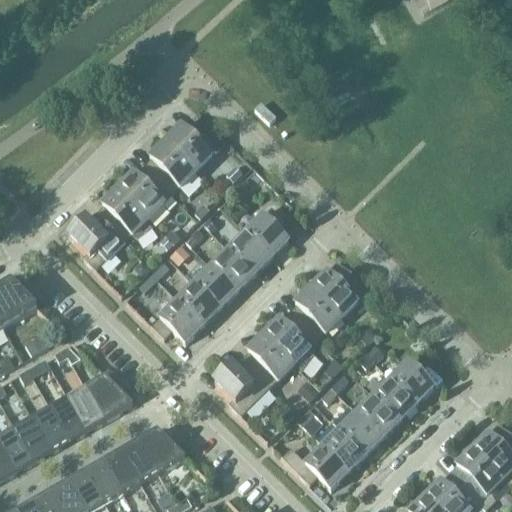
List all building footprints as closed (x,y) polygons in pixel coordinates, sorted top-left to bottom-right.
[(166,147),(196,178),(221,153),(192,124),(183,132),(182,131),(166,147)] [(196,178),(166,147),(150,163),(151,164),(143,172),(172,201),(196,178)] [(236,170),(226,179),(233,187),(243,178),(236,170)] [(118,194),(148,225),(172,201),(143,172),(135,180),(134,179),(118,194)] [(246,183),(234,195),(241,202),(253,190),(246,183)] [(148,225),(118,194),(102,210),(104,211),(96,219),(125,248),(133,240),(137,245),(153,233),(147,226),(148,225)] [(204,209),(195,218),(201,224),(210,215),(204,209)] [(246,239),(271,264),(289,246),(286,243),(286,244),(276,234),(284,225),(272,213),(246,239)] [(125,248),(96,219),(88,227),(87,226),(70,242),(88,260),(84,264),(96,277),(125,248)] [(171,234),(165,241),(174,250),(181,244),(171,234)] [(198,235),(186,247),(191,252),(203,240),(198,235)] [(229,256),(254,281),(271,264),(246,239),(229,256)] [(166,242),(160,247),(167,254),(173,249),(166,242)] [(182,251),(171,262),(178,269),(188,258),(182,251)] [(212,273),(237,298),(254,281),(229,256),(212,273)] [(142,266),(134,274),(142,281),(150,274),(142,266)] [(152,281),(157,286),(169,274),(164,268),(152,281)] [(327,277),(312,293),(342,324),(366,299),(337,270),(329,278),(327,277)] [(195,289),(220,315),(237,298),(212,273),(195,289)] [(157,286),(152,281),(140,293),(145,298),(157,286)] [(12,289),(0,295),(0,326),(4,334),(38,314),(12,289)] [(178,306),(203,332),(220,315),(195,289),(178,306)] [(342,324),(312,293),(296,309),(297,310),(289,318),(318,347),(342,324)] [(178,306),(152,332),(164,345),(173,337),(182,346),(181,346),(185,350),(203,332),(178,306)] [(264,340),(294,371),(296,369),(302,376),(314,360),(310,355),(318,347),(289,318),(281,326),(280,325),(264,340)] [(369,333),(360,341),(367,349),(376,340),(369,333)] [(43,340),(26,350),(32,362),(50,351),(43,340)] [(294,371),(264,340),(248,356),(249,357),(241,365),(270,395),(294,371)] [(375,351),(366,359),(375,368),(383,359),(375,351)] [(64,355),(69,363),(72,370),(81,365),(68,352),(64,355)] [(69,363),(64,355),(55,360),(60,369),(69,363)] [(366,359),(359,366),(368,375),(375,368),(366,359)] [(0,364),(0,367),(6,377),(15,372),(8,360),(0,364)] [(241,365),(233,373),(232,372),(216,388),(233,406),(229,410),(242,423),(270,395),(241,365)] [(409,368),(391,385),(417,411),(435,393),(432,390),(431,390),(409,368)] [(28,375),(33,384),(42,379),(37,370),(28,375)] [(33,384),(28,375),(19,380),(24,389),(33,384)] [(344,381),(331,393),(337,399),(349,387),(344,381)] [(105,427),(134,410),(106,382),(86,393),(105,427)] [(391,385),(374,402),(400,428),(417,411),(391,385)] [(307,387),(298,395),(310,407),(318,398),(307,387)] [(68,404),(88,437),(105,427),(86,393),(68,404)] [(331,394),(322,403),(327,409),(336,400),(331,394)] [(374,402),(357,419),(383,444),(400,428),(374,402)] [(51,414),(70,447),(88,437),(68,404),(51,414)] [(383,444),(357,419),(350,412),(333,429),(366,461),(383,444)] [(33,424),(52,457),(70,447),(51,414),(33,424)] [(288,414),(279,422),(286,429),(294,421),(288,414)] [(310,415),(297,427),(303,433),(315,420),(310,415)] [(15,434),(35,468),(52,457),(33,424),(15,434)] [(333,429),(316,446),(323,453),(349,478),(366,461),(333,429)] [(489,439),(473,455),(503,486),(505,484),(511,490),(511,445),(499,432),(490,441),(489,439)] [(0,443),(0,448),(17,478),(35,468),(15,434),(0,443)] [(158,435),(140,446),(159,479),(186,463),(158,435)] [(159,479),(140,446),(122,456),(141,489),(159,479)] [(0,487),(17,478),(0,448),(0,487)] [(310,491),(318,483),(327,492),(331,496),(349,478),(323,453),(307,469),(291,454),(282,463),(310,491)] [(490,511),(510,492),(503,486),(473,455),(457,471),(458,472),(450,480),(482,511),(490,511)] [(141,489),(122,456),(104,466),(124,499),(141,489)] [(124,499),(104,466),(87,476),(106,510),(124,499)] [(101,511),(106,510),(87,476),(69,487),(83,511),(101,511)] [(482,511),(450,480),(443,488),(441,487),(426,503),(434,511),(482,511)] [(83,511),(69,487),(51,497),(60,511),(83,511)] [(60,511),(51,497),(34,507),(36,511),(60,511)] [(177,509),(179,511),(191,511),(192,511),(187,503),(177,509)] [(434,511),(426,503),(416,511),(434,511)]
